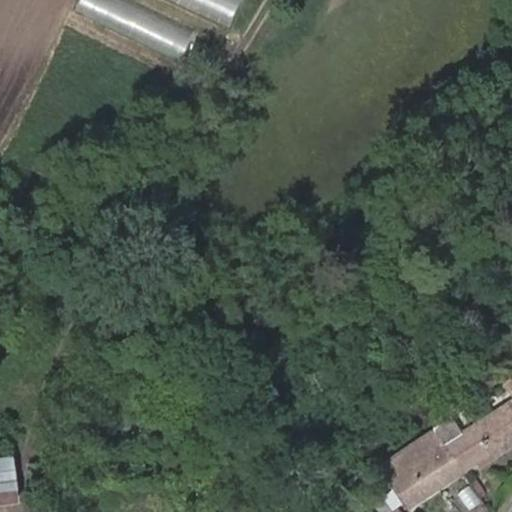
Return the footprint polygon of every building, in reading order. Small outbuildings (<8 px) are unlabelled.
[(156,44),(157,42),(184,54),(195,30),(129,0),(85,0),(83,4),(121,22),(119,27),(156,44)] [(178,0),(232,25),(243,0),(178,0)] [(511,378),(505,384),(511,391),(511,400),(460,434),(447,413),(431,424),(434,430),(462,473),(511,440),(511,378)] [(407,509),(462,473),(434,430),(379,466),(407,509)] [(13,459),(0,460),(0,504),(18,502),(13,459)]
